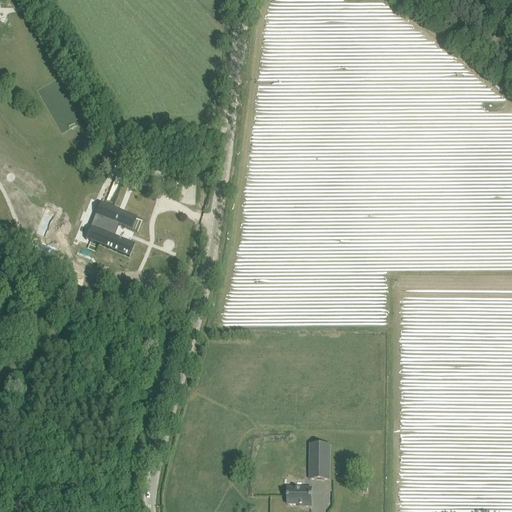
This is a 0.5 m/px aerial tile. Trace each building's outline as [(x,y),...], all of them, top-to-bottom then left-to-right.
[(128,198),(130,190),(114,186),(112,194),(128,198)] [(99,218),(89,242),(129,257),(134,244),(115,236),(112,235),(113,232),(116,225),(119,226),(131,231),(137,217),(123,212),(119,210),(100,203),(100,205),(95,216),(99,218)] [(159,215),(154,241),(173,245),(178,219),(159,215)] [(330,481),(330,446),(310,445),(310,480),(330,481)] [(311,507),(312,489),(288,488),(287,505),(303,506),(303,507),(311,507)]
